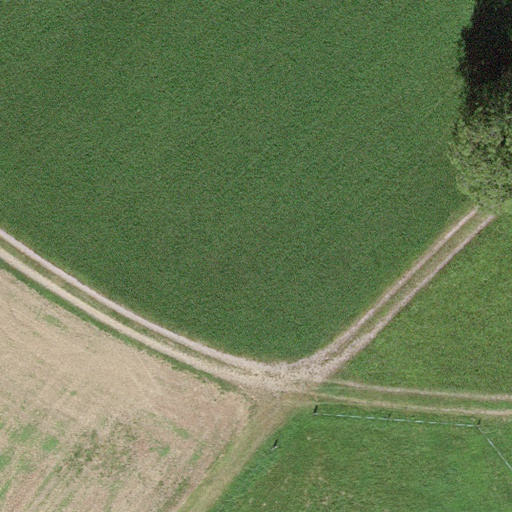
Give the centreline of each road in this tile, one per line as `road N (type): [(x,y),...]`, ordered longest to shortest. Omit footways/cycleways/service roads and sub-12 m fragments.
road 1 (track): [(0,246),(183,364),(360,400),(511,409)]
road 2 (track): [(511,192),(350,352),(263,385)]
road 3 (track): [(192,511),(234,459),(263,385)]
